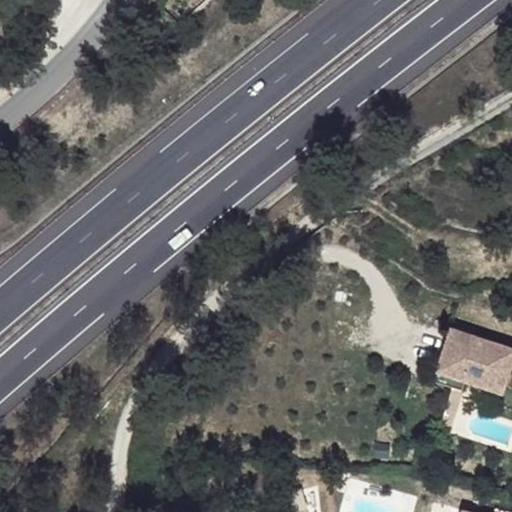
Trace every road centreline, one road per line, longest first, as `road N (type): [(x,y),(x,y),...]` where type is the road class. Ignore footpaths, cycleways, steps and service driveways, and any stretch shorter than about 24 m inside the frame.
road 1 (residential): [(110,511),(139,366),(180,320),(316,219),(511,92)]
road 2 (motorway): [(0,379),(465,0)]
road 3 (motorway): [(374,0),(0,308)]
road 4 (unknown): [(256,263),(341,260),(361,269),(377,281),(411,357)]
road 5 (tertiary): [(115,0),(0,119)]
